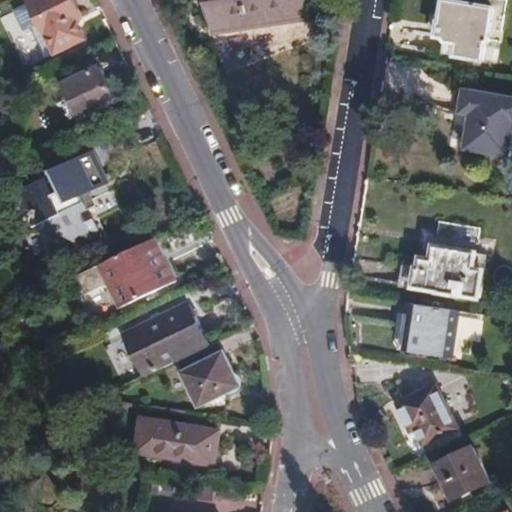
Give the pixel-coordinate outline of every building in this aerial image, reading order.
[(79,19),(69,0),(33,0),(28,3),(53,56),(77,44),(68,24),(79,19)] [(311,18),(308,0),(207,0),(212,32),(311,18)] [(500,43),(506,0),(433,0),(427,37),(442,39),(440,55),(482,62),(485,43),(487,44),(488,41),(500,43)] [(115,103),(99,70),(63,87),(78,120),(115,103)] [(511,99),(474,93),(470,118),(480,120),(474,157),(511,163),(511,99)] [(0,189),(11,191),(12,170),(8,170),(11,148),(0,147),(0,189)] [(108,180),(94,151),(25,184),(24,203),(33,203),(32,220),(42,216),(78,242),(95,234),(88,219),(80,222),(72,207),(80,204),(76,196),(108,180)] [(0,220),(9,222),(10,211),(0,209),(0,220)] [(486,301),(495,246),(432,235),(427,261),(419,260),(417,270),(408,270),(405,288),(486,301)] [(148,242),(67,281),(76,299),(93,291),(103,294),(112,312),(169,285),(148,242)] [(457,313),(403,304),(400,329),(407,330),(404,353),(451,360),(457,313)] [(141,379),(206,348),(186,305),(121,336),(141,379)] [(237,388),(222,354),(179,375),(195,408),(203,404),(205,408),(222,406),(221,396),(237,388)] [(420,446),(457,427),(437,389),(396,409),(408,434),(413,431),(420,446)] [(157,453),(196,459),(197,455),(210,458),(214,434),(141,422),(136,453),(156,456),(157,453)] [(451,503),(469,493),(466,487),(484,478),(470,449),(433,467),(451,503)]
